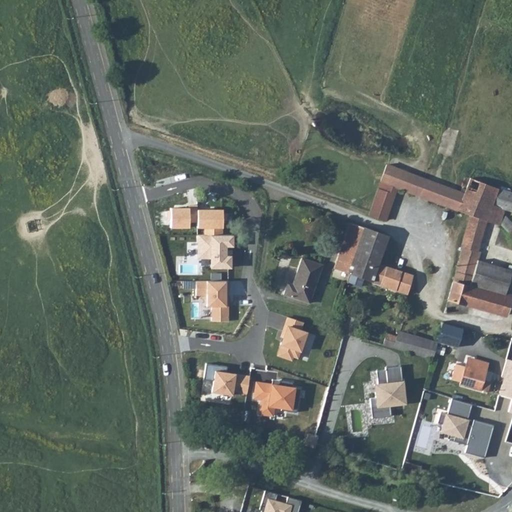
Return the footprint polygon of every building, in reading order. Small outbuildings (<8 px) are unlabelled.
[(387,165),(370,215),(387,221),(398,188),(455,209),(459,210),(464,193),(445,187),(387,165)] [(458,273),(449,301),(501,314),(506,293),(472,284),(479,261),(481,255),(483,256),(491,227),(486,225),(487,222),(500,226),(505,209),(492,205),(498,187),(471,178),(464,193),(459,210),(472,214),(463,248),(464,248),(458,270),(458,273)] [(492,205),(505,209),(511,211),(511,191),(498,187),(492,205)] [(223,209),(196,209),(196,207),(189,207),(189,208),(170,208),(170,227),(188,227),(188,221),(196,221),(196,227),(204,227),(204,234),(223,235),(223,209)] [(350,223),(334,270),(350,275),(354,262),(366,229),(350,223)] [(366,229),(354,262),(376,269),(377,265),(379,265),(389,236),(366,229)] [(233,269),(234,235),(223,235),(204,234),(199,234),(198,258),(211,259),(210,268),(233,269)] [(293,282),(289,295),(314,302),(324,267),(304,261),(298,284),(293,282)] [(479,261),(472,284),(506,293),(511,276),(511,270),(479,261)] [(354,262),(350,275),(408,294),(414,277),(379,265),(377,265),(376,269),(354,262)] [(506,293),(501,314),(506,316),(511,293),(511,275),(511,276),(506,293)] [(211,321),(227,322),(228,281),(197,280),(196,296),(207,296),(207,308),(211,308),(211,321)] [(349,315),(346,334),(349,335),(354,336),(361,338),(361,319),(349,315)] [(283,339),(277,356),(292,362),(294,358),(297,359),(307,332),(301,331),(304,323),(287,317),(280,337),(283,339)] [(443,322),(438,342),(458,348),(464,328),(443,322)] [(362,327),(361,338),(376,343),(379,332),(362,327)] [(379,332),(376,343),(429,358),(433,359),(434,353),(436,347),(437,343),(400,333),(398,336),(380,331),(379,332)] [(349,335),(317,436),(321,438),(346,361),(354,336),(349,335)] [(436,347),(434,353),(443,356),(445,349),(436,347)] [(462,381),(461,385),(481,390),(488,392),(494,373),(486,371),(488,363),(474,359),(473,364),(467,362),(465,369),(462,381)] [(511,362),(507,361),(503,377),(505,378),(510,379),(511,371),(511,362)] [(232,395),(232,392),(247,394),(250,375),(225,372),(226,365),(205,363),(203,379),(213,380),(212,389),(211,392),(232,395)] [(462,381),(465,369),(456,366),(452,379),(462,381)] [(391,407),(406,405),(403,367),(386,369),(387,371),(377,371),(378,385),(376,385),(377,397),(371,398),(373,417),(391,415),(391,407)] [(505,378),(500,395),(511,398),(511,395),(511,379),(510,379),(505,378)] [(493,425),(473,419),(471,426),(469,425),(470,421),(468,420),(472,405),(452,399),(447,414),(446,414),(440,412),(437,423),(443,425),(440,433),(455,437),(454,441),(466,445),(464,451),(484,457),(493,425)] [(307,433),(304,443),(314,446),(317,436),(307,433)] [(298,511),(302,501),(288,497),(286,503),(275,501),(277,494),(265,490),(259,510),(264,511),(263,511),(298,511)]
